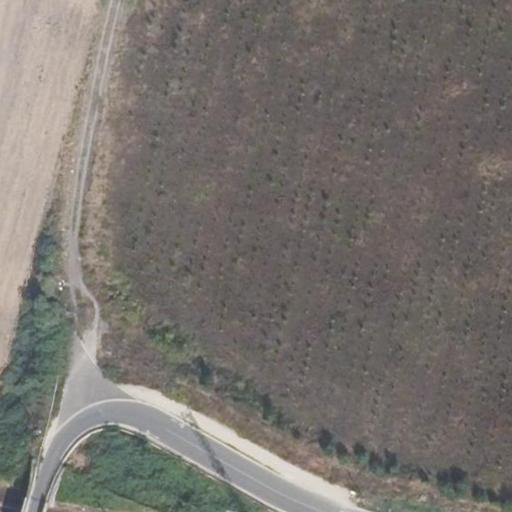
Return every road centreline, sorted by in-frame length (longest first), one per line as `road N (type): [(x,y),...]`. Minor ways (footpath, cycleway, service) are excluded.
road 1 (track): [(91,410),(72,370),(70,243),(121,0)]
road 2 (residential): [(320,511),(124,414),(91,410)]
